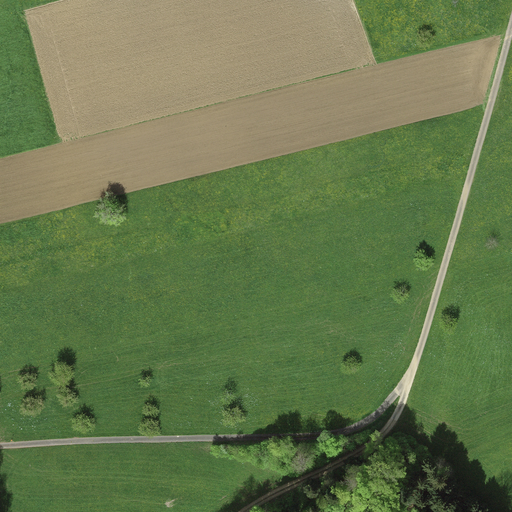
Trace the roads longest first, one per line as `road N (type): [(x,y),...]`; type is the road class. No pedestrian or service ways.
road 1 (track): [(407,380),(380,411),(349,429),(0,446)]
road 2 (track): [(511,30),(407,380)]
road 3 (track): [(407,380),(386,429),(245,511)]
